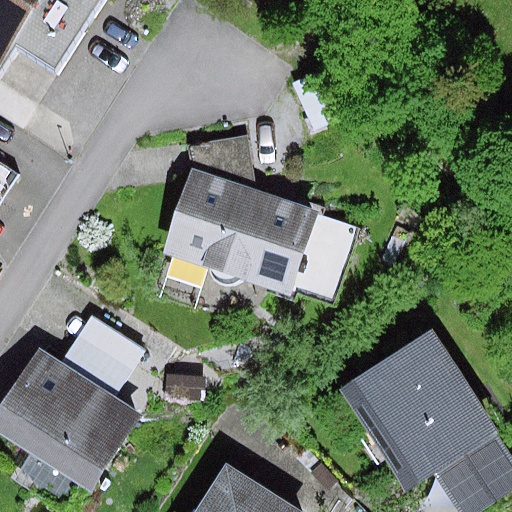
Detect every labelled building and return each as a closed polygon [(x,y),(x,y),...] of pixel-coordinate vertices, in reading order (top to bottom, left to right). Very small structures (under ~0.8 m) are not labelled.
[(0,0),(0,79),(7,84),(27,52),(59,0),(0,0)] [(109,0),(59,0),(27,52),(63,75),(109,0)] [(325,72),(298,83),(318,130),(331,125),(326,113),(339,107),(325,72)] [(198,146),(202,173),(260,192),(253,137),(198,146)] [(260,192),(202,173),(176,254),(214,266),(214,273),(216,279),(218,282),(222,284),(225,285),(229,286),(235,286),(241,286),(245,283),(248,281),(250,278),(339,306),(365,226),(260,192)] [(96,318),(69,362),(124,396),(151,351),(96,318)] [(511,431),(445,334),(359,392),(428,494),(445,482),(505,441),(511,436),(511,431)] [(69,362),(52,352),(7,425),(45,449),(25,482),(74,511),(92,482),(110,493),(157,416),(124,396),(69,362)] [(210,377),(172,376),(172,400),(209,401),(210,377)] [(485,511),(511,494),(511,451),(505,441),(445,482),(465,511),(485,511)] [(312,511),(237,465),(207,511),(312,511)]
